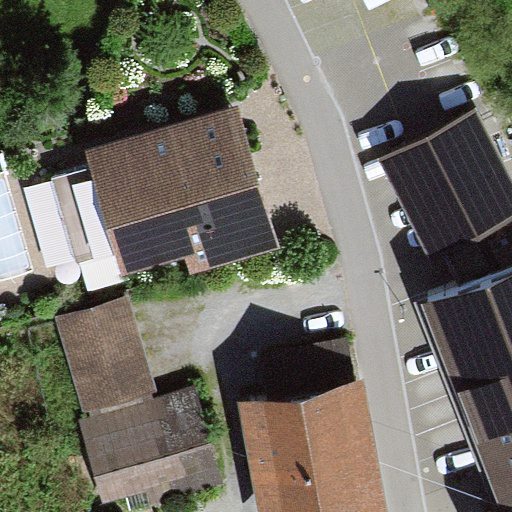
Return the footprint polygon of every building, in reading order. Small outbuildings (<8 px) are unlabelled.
[(281,238),(240,95),(87,139),(92,157),(52,168),(77,258),(118,246),(122,262),(186,243),(191,263),(281,238)] [(511,164),(477,96),(379,146),(432,248),(447,241),(457,267),(511,245),(511,164)] [(511,511),(511,245),(457,267),(423,281),(426,289),(416,293),(493,496),(476,503),(479,511),(511,511)] [(157,383),(129,287),(56,307),(84,404),(157,383)] [(364,361),(239,385),(262,511),(368,511),(391,508),(364,361)] [(227,480),(197,378),(78,413),(103,498),(147,486),(152,502),(227,480)]
